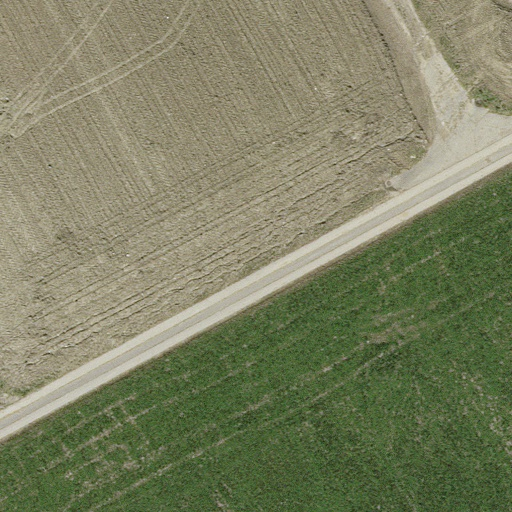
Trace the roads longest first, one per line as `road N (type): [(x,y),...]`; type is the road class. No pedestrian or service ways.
road 1 (track): [(511,156),(0,434)]
road 2 (track): [(397,0),(484,171)]
